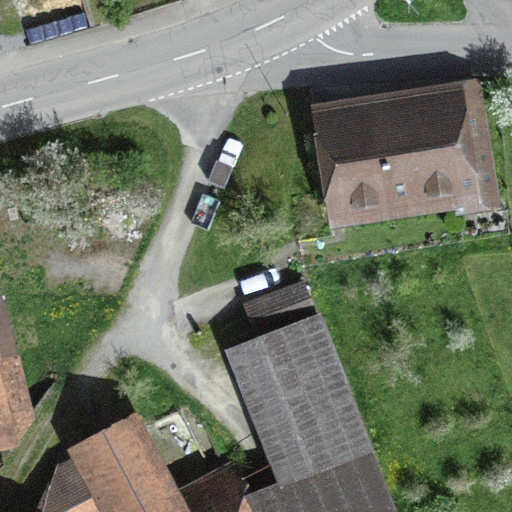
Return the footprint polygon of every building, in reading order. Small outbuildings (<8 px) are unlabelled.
[(483,96),(318,116),(332,242),(497,223),(483,96)] [(305,285),(241,307),(251,336),(315,313),(305,285)] [(6,312),(0,313),(0,470),(39,462),(6,312)] [(392,511),(319,322),(263,343),(248,349),(311,511),(392,511)] [(252,511),(226,461),(186,478),(155,415),(72,455),(54,465),(35,511),(252,511)]
